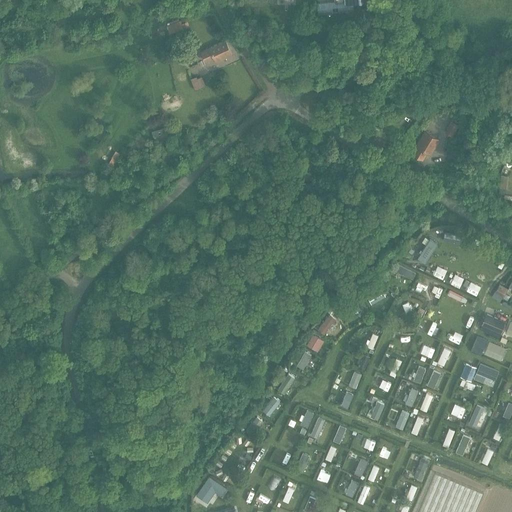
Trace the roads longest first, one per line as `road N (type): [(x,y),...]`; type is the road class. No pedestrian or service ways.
road 1 (unclassified): [(104,511),(68,350),(76,296),(95,268),(278,96)]
road 2 (unclassified): [(511,240),(278,96)]
road 3 (unclassified): [(511,44),(468,61),(278,96)]
